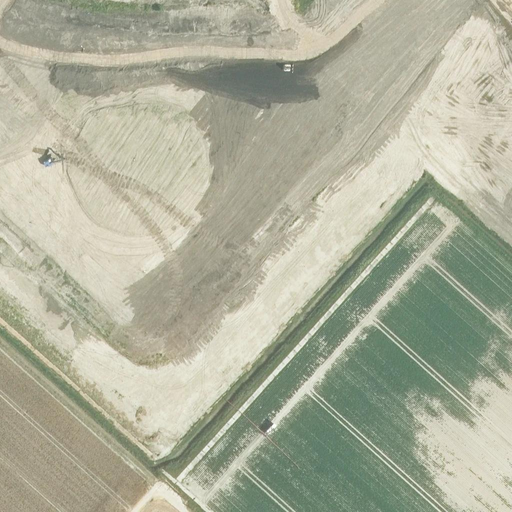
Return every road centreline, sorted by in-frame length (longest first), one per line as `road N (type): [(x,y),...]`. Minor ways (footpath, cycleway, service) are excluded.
road 1 (track): [(0,188),(45,246),(99,274),(152,270),(205,237),(259,119),(295,71),(348,35),(398,24),(465,38),(511,69)]
road 2 (track): [(135,511),(157,487),(164,493),(434,197)]
